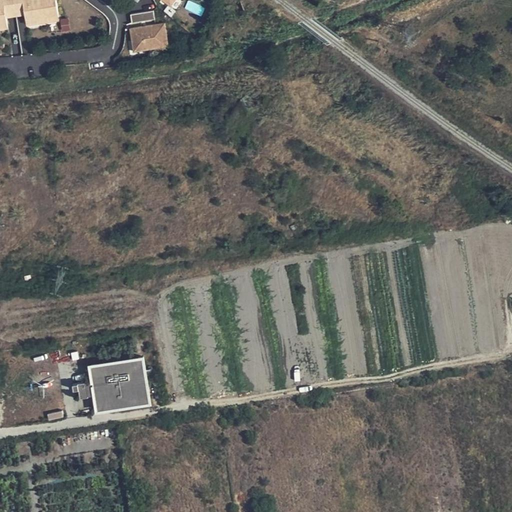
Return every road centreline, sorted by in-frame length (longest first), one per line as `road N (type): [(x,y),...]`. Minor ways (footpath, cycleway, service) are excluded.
road 1 (track): [(122,417),(500,357),(511,348),(509,300)]
road 2 (residential): [(102,0),(120,17),(107,52),(0,65)]
road 3 (unclassified): [(122,417),(0,436)]
